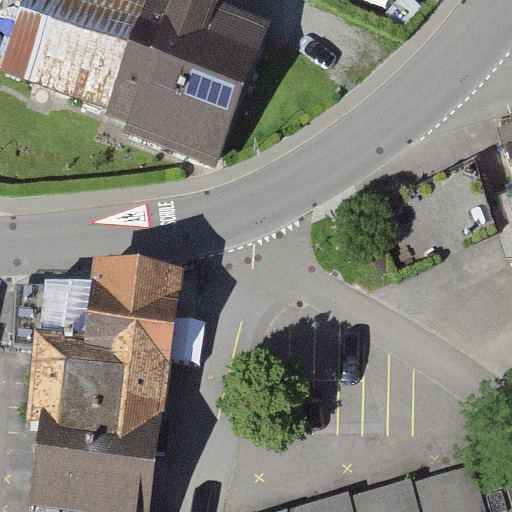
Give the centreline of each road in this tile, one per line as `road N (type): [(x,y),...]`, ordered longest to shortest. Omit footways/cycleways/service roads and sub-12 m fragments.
road 1 (residential): [(511,416),(271,272),(237,211)]
road 2 (secondary): [(503,0),(409,104),(322,168),(237,211)]
road 3 (secondary): [(237,211),(129,236),(0,250)]
